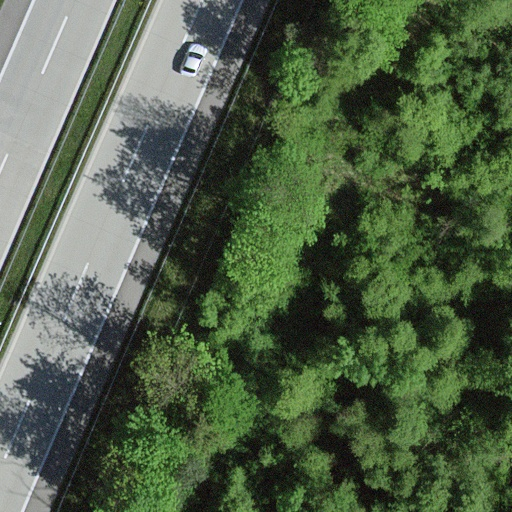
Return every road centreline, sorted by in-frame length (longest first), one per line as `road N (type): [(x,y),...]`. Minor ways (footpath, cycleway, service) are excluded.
road 1 (motorway): [(0,481),(206,0)]
road 2 (motorway): [(75,0),(0,176)]
